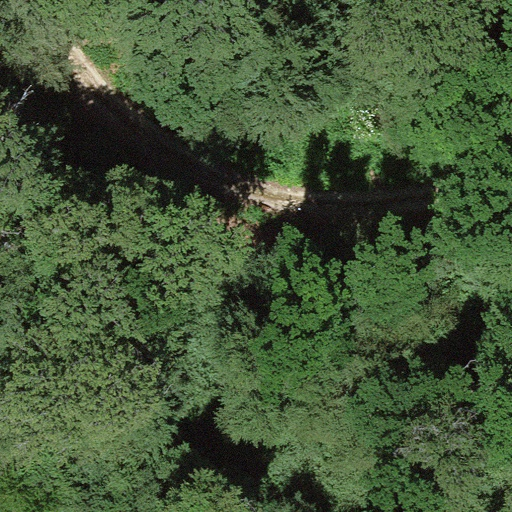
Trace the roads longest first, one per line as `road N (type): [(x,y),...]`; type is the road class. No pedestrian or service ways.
road 1 (track): [(117,0),(157,108),(285,131),(511,104)]
road 2 (track): [(0,135),(157,108),(0,290)]
